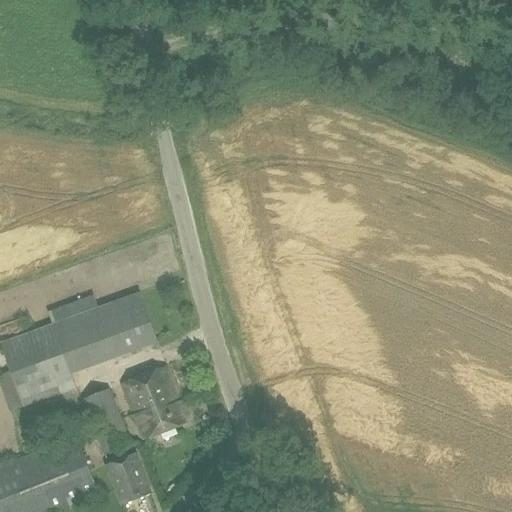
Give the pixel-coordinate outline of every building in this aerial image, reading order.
[(156,336),(140,294),(90,312),(106,354),(156,336)] [(188,423),(167,367),(123,385),(145,440),(188,423)] [(111,390),(86,400),(108,454),(132,444),(111,390)] [(62,511),(101,497),(77,437),(0,467),(0,511),(62,511)] [(111,465),(124,500),(149,490),(135,455),(111,465)]
